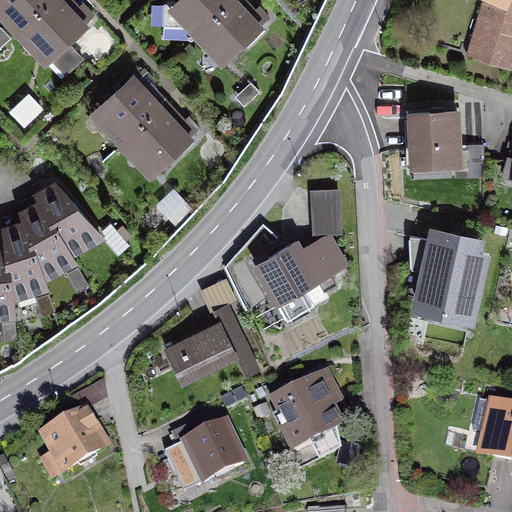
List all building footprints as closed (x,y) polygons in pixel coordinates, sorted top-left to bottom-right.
[(48,0),(0,0),(0,4),(21,26),(48,0)] [(48,0),(21,26),(65,73),(82,57),(67,40),(85,23),(62,0),(48,0)] [(233,0),(179,0),(175,4),(201,31),(233,0)] [(227,58),(261,26),(235,0),(233,0),(201,31),(227,58)] [(511,0),(507,0),(506,3),(498,0),(484,0),(471,54),(511,67),(511,0)] [(162,107),(133,76),(98,108),(127,139),(162,107)] [(28,95),(11,110),(24,123),(40,108),(28,95)] [(156,170),(191,138),(162,107),(127,139),(156,170)] [(495,107),(466,108),(468,136),(496,135),(495,107)] [(456,112),(408,115),(412,165),(459,162),(456,112)] [(41,204),(69,249),(99,232),(58,186),(38,198),(41,204)] [(338,190),(313,191),(315,231),(340,230),(338,190)] [(175,191),(159,205),(168,214),(183,201),(175,191)] [(74,257),(69,249),(41,204),(21,215),(25,224),(42,274),(74,257)] [(46,282),(42,274),(25,224),(3,232),(5,250),(12,293),(46,282)] [(475,236),(433,226),(415,305),(470,317),(483,256),(471,254),(475,236)] [(300,243),(252,271),(277,312),(346,271),(329,242),(307,255),(300,243)] [(0,312),(13,311),(12,293),(5,250),(0,250),(0,312)] [(219,325),(164,350),(181,388),(236,363),(245,381),(260,374),(230,307),(214,315),(219,325)] [(325,374),(275,398),(289,427),(284,429),(294,449),(339,428),(330,408),(340,404),(325,374)] [(511,407),(481,401),(474,431),(492,435),(487,456),(511,461),(511,407)] [(85,411),(44,435),(65,470),(106,446),(85,411)] [(226,420),(163,450),(176,479),(183,476),(190,491),(247,464),(226,420)]
